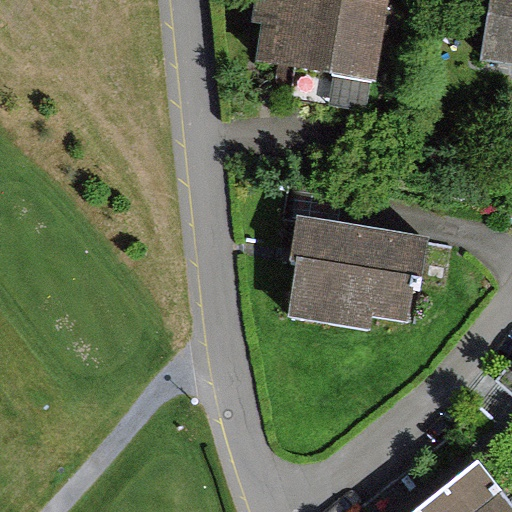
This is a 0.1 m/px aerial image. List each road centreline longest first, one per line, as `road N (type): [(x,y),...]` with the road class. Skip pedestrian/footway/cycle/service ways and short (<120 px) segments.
road 1 (residential): [(269,511),(226,344),(192,0)]
road 2 (residential): [(280,511),(410,420),(511,303)]
road 3 (track): [(43,511),(226,344)]
